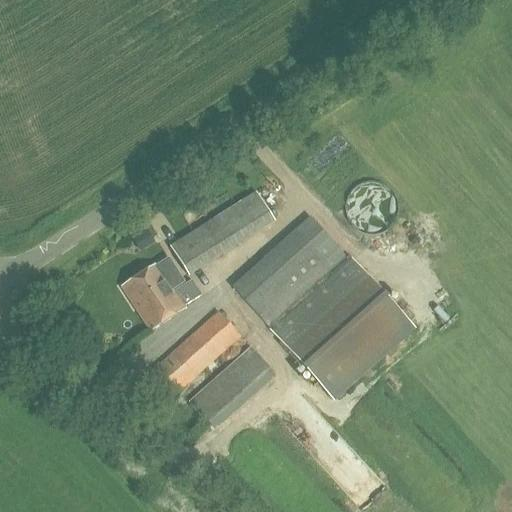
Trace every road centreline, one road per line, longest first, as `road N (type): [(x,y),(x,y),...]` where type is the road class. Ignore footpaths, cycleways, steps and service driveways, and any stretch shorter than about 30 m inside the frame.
road 1 (unclassified): [(0,284),(441,0)]
road 2 (unclassified): [(246,511),(175,441),(82,400),(49,378),(0,325)]
